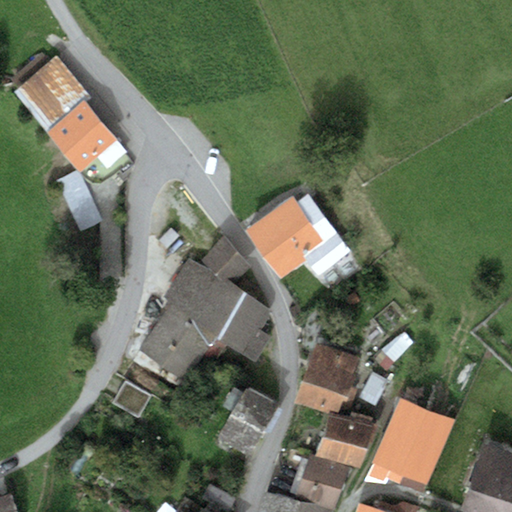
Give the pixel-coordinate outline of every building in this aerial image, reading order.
[(133,159),(49,55),(8,86),(75,171),(87,162),(105,182),(133,159)] [(332,248),(297,194),(241,227),(274,280),(332,248)] [(244,262),(222,239),(200,260),(220,282),(244,262)] [(249,355),(272,313),(220,282),(187,262),(162,302),(169,306),(211,331),(249,355)] [(169,306),(141,347),(182,375),(211,331),(169,306)] [(350,377),(309,360),(295,400),(336,415),(350,377)] [(253,455),(277,405),(235,385),(211,432),(253,455)] [(454,422),(398,398),(369,467),(425,493),(454,422)] [(313,455),(356,468),(365,433),(322,420),(313,455)] [(450,508),(461,511),(511,511),(511,456),(473,443),(450,508)] [(346,471),(306,459),(296,495),(334,507),(346,471)] [(0,511),(17,511),(12,495),(0,498),(0,511)] [(330,511),(331,510),(268,497),(264,511),(330,511)]
